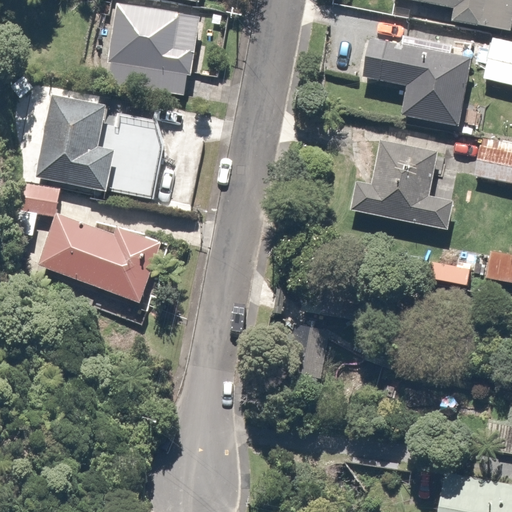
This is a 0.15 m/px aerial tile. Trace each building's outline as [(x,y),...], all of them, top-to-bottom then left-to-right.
[(199,12),(134,0),(108,0),(95,78),(184,94),(199,12)] [(415,0),(449,5),(448,17),(508,26),(511,0),(415,0)] [(471,50),(393,35),(364,30),(356,74),(401,83),(395,114),(457,126),(471,50)] [(511,34),(487,30),(479,79),(511,84),(511,34)] [(41,94),(32,177),(107,184),(115,101),(41,94)] [(511,140),(475,134),(468,179),(511,185),(511,140)] [(353,137),(342,207),(444,224),(449,195),(430,192),(437,151),(353,137)] [(29,179),(11,227),(28,234),(36,213),(50,218),(57,199),(60,191),(29,179)] [(50,218),(33,261),(144,303),(168,241),(57,199),(50,218)] [(511,249),(480,246),(476,280),(511,284),(511,249)] [(511,511),(511,478),(439,466),(430,511),(511,511)]
